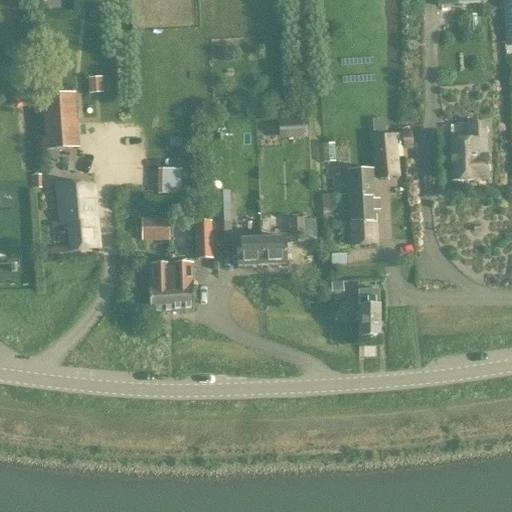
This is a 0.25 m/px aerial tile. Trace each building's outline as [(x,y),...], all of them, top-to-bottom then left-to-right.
[(511,0),(501,0),(505,47),(511,46),(511,0)] [(101,78),(88,79),(89,94),(102,93),(101,78)] [(75,94),(41,97),(45,152),(79,150),(75,94)] [(451,142),(453,183),(479,181),(488,180),(488,158),(487,158),(485,125),(470,125),(471,141),(451,142)] [(411,131),(401,132),(403,151),(413,150),(411,131)] [(396,135),(371,137),(371,138),(375,180),(399,178),(396,135)] [(181,170),(160,170),(160,198),(181,198),(181,170)] [(371,170),(349,172),(351,211),(353,246),(376,245),(374,211),(379,210),(378,201),(373,201),(371,170)] [(32,189),(40,189),(40,177),(31,177),(32,189)] [(74,253),(101,250),(94,188),(58,185),(63,228),(71,226),(74,253)] [(291,246),(303,245),(302,215),(289,215),(291,246)] [(168,219),(141,220),(141,243),(168,243),(168,219)] [(194,224),(195,261),(212,260),(211,223),(194,224)] [(230,225),(218,225),(217,225),(218,249),(232,248),(231,225),(230,225)] [(261,241),(262,268),(287,267),(286,240),(261,241)] [(237,269),(262,268),(261,241),(236,242),(237,269)] [(346,256),(330,256),(331,267),(346,267),(346,256)] [(172,269),(175,315),(197,314),(194,268),(172,269)] [(153,316),(175,315),(172,269),(150,270),(153,316)] [(360,339),(381,338),(380,300),(378,301),(378,292),(357,292),(357,301),(359,301),(360,339)]
